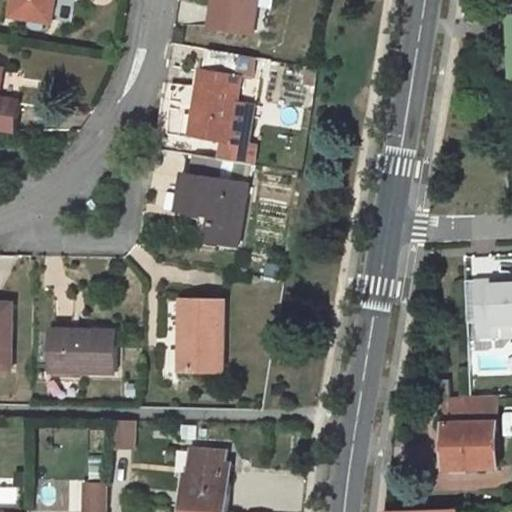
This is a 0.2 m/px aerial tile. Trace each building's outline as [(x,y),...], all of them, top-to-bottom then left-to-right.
[(16,0),(14,16),(54,24),(57,0),(16,0)] [(216,0),(212,26),(254,32),(259,0),(216,0)] [(240,75),(243,54),(208,49),(204,69),(240,75)] [(0,66),(0,126),(17,130),(22,99),(1,96),(5,67),(0,66)] [(203,69),(193,133),(226,138),(223,158),(242,161),(245,141),(232,139),(242,75),(240,75),(204,69),(203,69)] [(222,158),(198,153),(195,175),(219,179),(222,158)] [(241,244),(250,184),(219,179),(195,175),(187,174),(183,209),(211,213),(218,214),(215,240),(241,244)] [(215,240),(218,214),(211,213),(207,239),(215,240)] [(504,277),(475,278),(477,336),(493,335),(492,323),(511,322),(511,281),(506,282),(504,277)] [(184,300),(182,370),(224,370),(226,301),(184,300)] [(0,367),(12,367),(14,302),(0,302),(0,367)] [(511,322),(492,323),(493,335),(511,334),(511,322)] [(54,329),(52,369),(116,371),(117,330),(85,329),(54,329)] [(431,380),(432,398),(448,397),(452,397),(451,380),(431,380)] [(502,467),(500,395),(472,396),(452,397),(448,397),(449,469),(502,467)] [(183,439),(198,439),(198,425),(184,425),(183,439)] [(209,511),(230,511),(234,464),(230,464),(224,463),(224,452),(195,450),(193,474),(188,474),(186,510),(209,511)] [(8,486),(8,511),(28,511),(29,487),(8,486)] [(107,511),(110,486),(91,486),(88,511),(107,511)]
